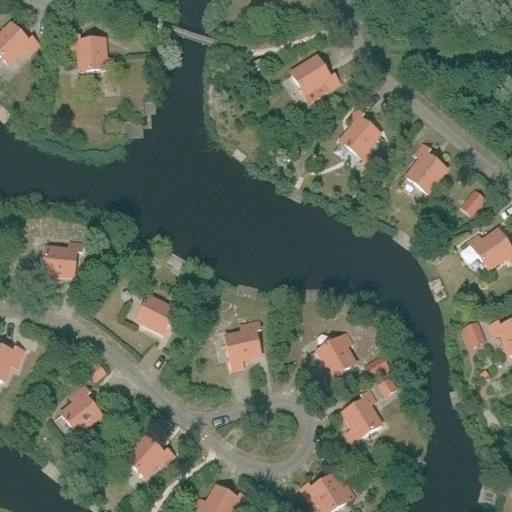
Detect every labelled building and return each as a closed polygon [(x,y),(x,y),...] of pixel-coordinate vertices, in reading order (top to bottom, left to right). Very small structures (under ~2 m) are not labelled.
[(28,54),(37,45),(32,40),(28,43),(11,25),(0,36),(0,58),(7,66),(24,49),(28,54)] [(113,71),(112,60),(105,61),(103,41),(78,43),(78,38),(71,39),(71,51),(78,51),(80,74),(113,71)] [(327,90),(338,84),(334,77),(330,80),(317,59),(290,75),(304,97),(324,85),(327,90)] [(254,73),(264,69),(260,61),(250,65),(254,73)] [(354,126),(339,144),(365,164),(372,156),(367,151),(379,136),(359,120),(362,116),(356,112),(349,121),(354,126)] [(420,161),(406,179),(426,196),(446,171),(426,156),(429,152),(423,147),(415,157),(420,161)] [(380,176),(388,166),(378,158),(370,168),(380,176)] [(485,200),(473,191),(459,210),(471,219),(485,200)] [(506,258),(510,263),(511,261),(511,252),(511,253),(498,232),(481,244),(477,238),(468,244),(487,271),(506,258)] [(45,250),(42,283),(53,284),(54,277),(74,279),(76,254),(81,254),(82,247),(69,246),(69,252),(45,250)] [(168,309),(147,299),(136,322),(163,336),(175,314),(179,316),(182,309),(171,303),(168,309)] [(509,358),(511,357),(511,356),(511,323),(498,328),(497,324),(490,327),(494,338),(500,336),(509,358)] [(241,335),(224,338),(231,371),(242,369),(241,362),(260,357),(255,333),(260,332),(258,324),(240,328),(241,335)] [(490,350),(483,331),(471,335),(479,354),(490,350)] [(323,376),(329,387),(336,383),(333,379),(355,366),(345,349),(351,346),(345,336),(317,353),(328,373),(323,376)] [(23,352),(16,349),(14,354),(0,348),(0,382),(3,383),(10,367),(16,369),(23,352)] [(380,356),(363,367),(369,377),(387,367),(380,356)] [(106,375),(96,364),(85,374),(95,385),(106,375)] [(376,386),(384,399),(397,391),(389,379),(376,386)] [(85,398),(89,395),(84,389),(70,400),(74,405),(60,416),(81,442),(89,435),(85,430),(101,417),(85,398)] [(346,435),(352,445),(380,427),(368,408),(374,404),(367,393),(361,397),(363,402),(342,414),(352,432),(346,435)] [(164,455),(146,438),(125,461),(144,479),(160,462),(164,466),(173,457),(167,452),(164,455)] [(337,473),(331,477),(310,490),(307,486),(301,490),(311,506),(316,503),(321,511),(333,511),(353,500),(337,473)] [(240,511),(247,500),(240,497),(238,501),(216,488),(206,505),(200,502),(194,511),(195,511),(232,511),(235,508),(240,511)]
